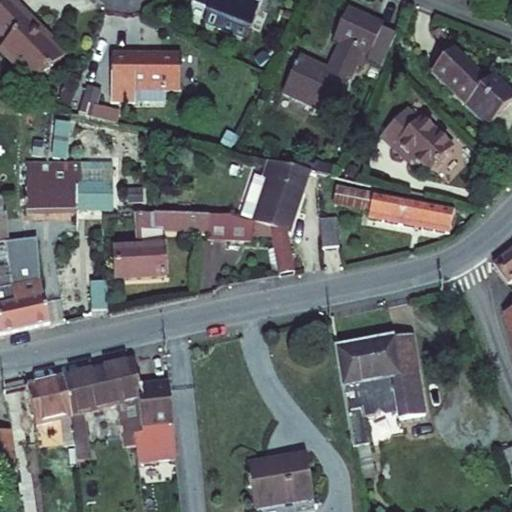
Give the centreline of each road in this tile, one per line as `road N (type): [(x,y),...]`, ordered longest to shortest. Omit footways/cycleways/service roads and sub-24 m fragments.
road 1 (residential): [(471,251),(419,272),(0,364)]
road 2 (residential): [(471,251),(511,390)]
